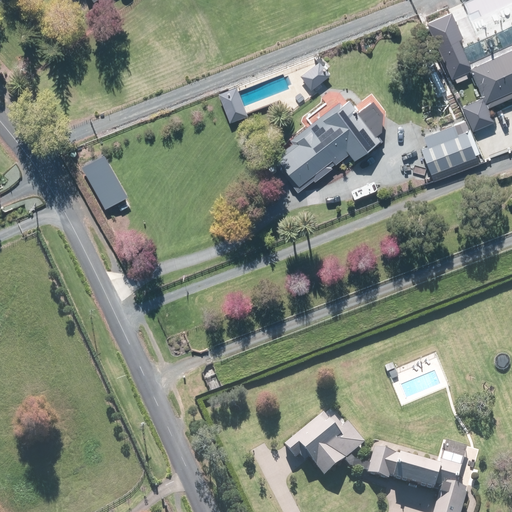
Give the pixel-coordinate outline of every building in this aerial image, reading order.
[(427,19),(450,75),(472,66),(449,10),(427,19)] [(511,49),(470,68),(487,107),(511,95),(511,49)] [(314,90),(332,73),(321,61),(303,77),(314,90)] [(222,92),(230,116),(247,110),(238,86),(222,92)] [(381,139),(345,97),(273,155),(300,187),(331,162),(335,167),(348,156),(353,162),(381,139)] [(423,146),(433,172),(478,155),(468,129),(423,146)] [(303,462),(309,457),(324,475),(366,440),(349,420),(343,425),(327,406),(285,441),(303,462)] [(436,454),(393,444),(384,479),(434,491),(428,511),(464,511),(481,447),(440,437),(436,454)]
